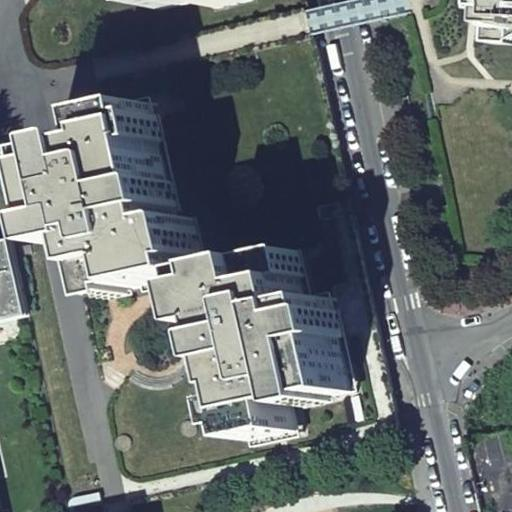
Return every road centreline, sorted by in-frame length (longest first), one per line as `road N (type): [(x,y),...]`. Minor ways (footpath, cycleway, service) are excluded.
road 1 (unclassified): [(340,0),(418,363)]
road 2 (unclassified): [(418,363),(453,511)]
